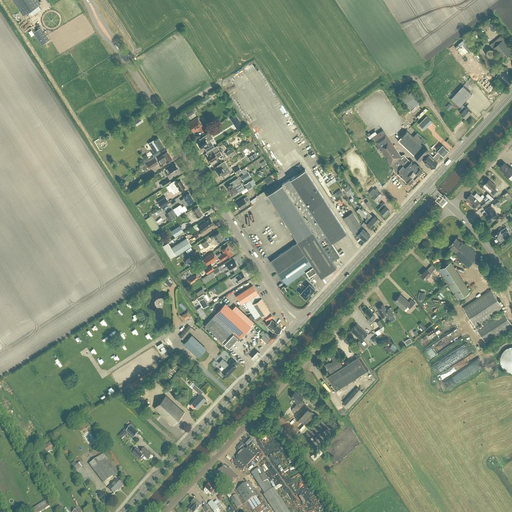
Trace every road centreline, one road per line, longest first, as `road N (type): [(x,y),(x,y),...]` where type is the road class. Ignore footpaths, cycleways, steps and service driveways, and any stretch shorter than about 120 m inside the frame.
road 1 (unclassified): [(164,511),(450,206)]
road 2 (primary): [(300,321),(124,59)]
road 3 (secondary): [(124,511),(300,321)]
road 4 (primary): [(300,321),(427,185)]
road 5 (secondary): [(427,185),(511,92)]
